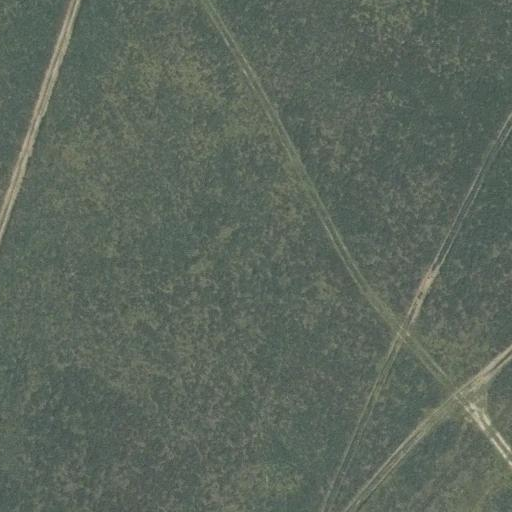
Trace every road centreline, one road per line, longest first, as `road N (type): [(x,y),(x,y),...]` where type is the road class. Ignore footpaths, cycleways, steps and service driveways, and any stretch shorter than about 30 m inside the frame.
road 1 (track): [(201,0),(251,68),(302,186),(373,300),(465,399),(511,465)]
road 2 (track): [(511,117),(400,333),(325,511)]
road 3 (track): [(76,0),(0,228)]
road 4 (track): [(511,349),(413,436),(347,511)]
